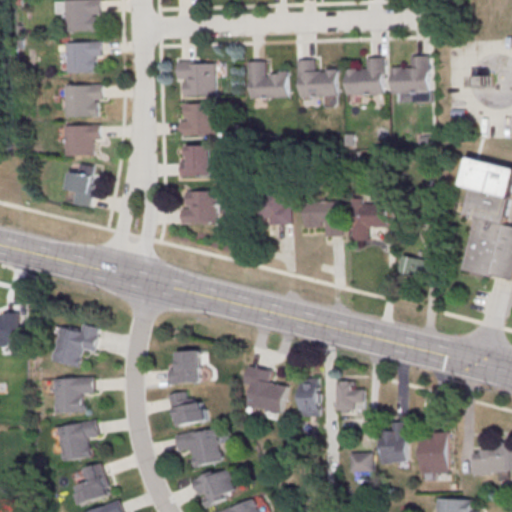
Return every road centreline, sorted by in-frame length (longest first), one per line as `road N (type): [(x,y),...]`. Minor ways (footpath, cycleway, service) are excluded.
road 1 (secondary): [(511,372),(0,244)]
road 2 (residential): [(142,28),(431,18)]
road 3 (residential): [(153,281),(135,394),(147,460),(171,511)]
road 4 (residential): [(143,165),(142,28)]
